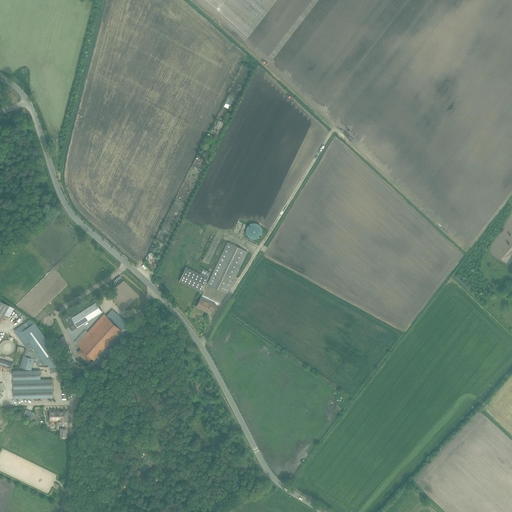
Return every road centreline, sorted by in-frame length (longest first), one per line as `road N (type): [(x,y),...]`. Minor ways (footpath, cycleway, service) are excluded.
road 1 (tertiary): [(322,511),(272,479),(212,365),(151,288)]
road 2 (tertiary): [(151,288),(64,203),(26,102)]
road 3 (unclassified): [(151,288),(135,329),(71,407)]
